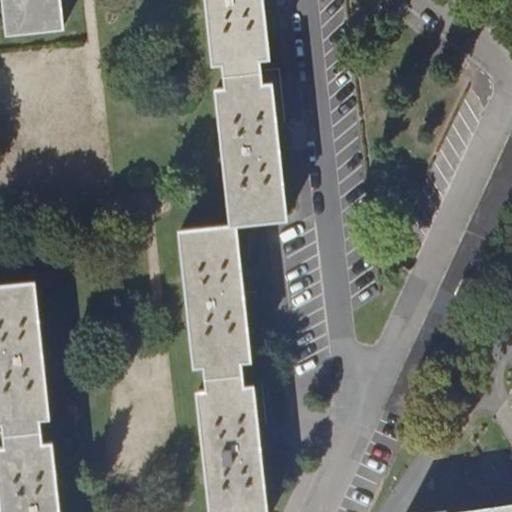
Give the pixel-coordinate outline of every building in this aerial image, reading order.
[(0,0),(0,3),(3,32),(58,26),(55,0),(0,0)] [(201,0),(208,63),(218,62),(220,87),(211,88),(225,225),(232,224),(281,219),(274,148),(285,147),(284,131),(272,132),(267,82),(256,83),(254,59),(264,58),(258,6),(270,5),(269,0),(201,0)] [(511,133),(384,409),(413,423),(511,207),(511,133)] [(225,225),(176,230),(190,366),(200,365),(203,390),(193,391),(205,511),(261,511),(256,450),(268,449),(266,433),(254,434),(249,385),(239,386),(236,361),(246,360),(241,309),(252,307),(250,289),(238,291),(232,224),(225,225)] [(29,281),(0,284),(0,443),(0,447),(0,446),(0,511),(54,511),(47,442),(36,443),(34,418),(44,417),(29,281)]
